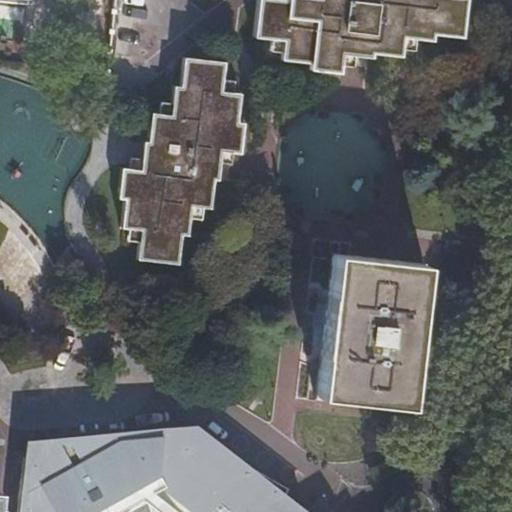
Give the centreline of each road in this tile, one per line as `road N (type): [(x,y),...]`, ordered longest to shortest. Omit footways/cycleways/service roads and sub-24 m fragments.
road 1 (residential): [(138,383),(217,403),(365,506)]
road 2 (residential): [(138,383),(131,357),(98,343),(72,360),(69,390)]
